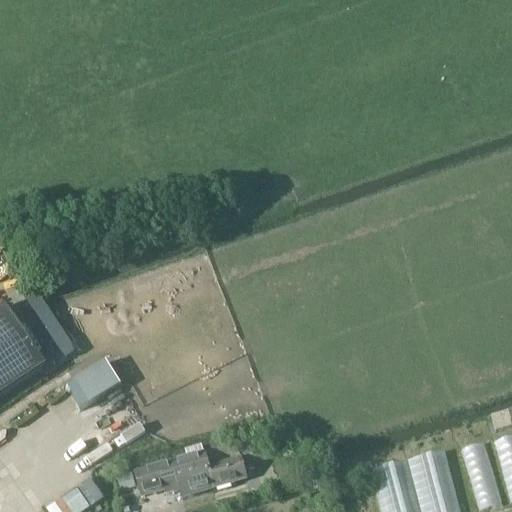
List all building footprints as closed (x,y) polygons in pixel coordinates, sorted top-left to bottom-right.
[(0,397),(42,369),(1,309),(0,309),(0,397)] [(67,383),(78,408),(123,389),(112,363),(67,383)] [(71,367),(57,377),(65,388),(79,378),(71,367)] [(511,409),(493,414),(496,429),(511,425),(511,409)] [(511,435),(496,440),(511,500),(511,435)] [(463,449),(482,510),(504,503),(486,442),(463,449)] [(374,467),(382,511),(460,511),(450,453),(374,467)] [(208,470),(204,455),(136,475),(142,498),(166,491),(167,494),(181,490),(183,498),(213,489),(208,470)] [(208,470),(213,489),(245,480),(243,473),(254,470),(251,457),(208,470)] [(51,511),(75,511),(65,496),(48,507),(51,511)]
